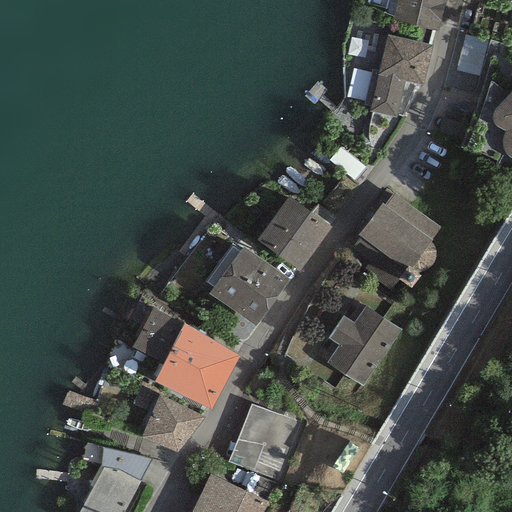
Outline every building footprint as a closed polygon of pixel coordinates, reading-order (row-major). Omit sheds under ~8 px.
[(444,0),(397,0),(392,19),(438,31),(444,0)] [(465,32),(458,63),(479,68),(487,37),(465,32)] [(432,45),(387,35),(369,112),(397,118),(397,115),(402,116),(415,84),(423,85),(432,45)] [(511,88),(509,94),(502,101),(494,109),(493,112),(492,117),(492,120),(494,122),(497,127),(501,130),(505,132),(503,134),(502,136),(501,140),(502,146),(504,152),(507,157),(511,160),(511,88)] [(440,228),(393,193),(384,204),(381,203),(358,235),(360,237),(350,249),(368,263),(364,269),(390,290),(399,279),(411,288),(420,275),(417,273),(420,272),(425,270),(428,268),(432,264),(435,259),(435,252),(433,247),(430,242),(440,228)] [(299,272),(331,227),(289,197),(256,241),(299,272)] [(240,247),(237,251),(230,246),(205,284),(212,289),(208,294),(256,327),(288,280),(240,247)] [(401,330),(365,306),(353,323),(343,316),(328,338),(338,345),(327,362),(363,386),(401,330)] [(131,347),(163,365),(184,324),(151,309),(131,347)] [(239,356),(184,324),(163,365),(154,381),(210,409),(239,356)] [(205,417),(158,394),(141,438),(176,453),(205,417)] [(250,405),(228,461),(277,480),(299,424),(250,405)] [(152,459),(102,446),(100,467),(103,467),(118,470),(140,481),(152,459)] [(118,470),(103,467),(78,511),(123,511),(140,481),(118,470)] [(263,511),(268,503),(209,474),(191,511),(263,511)]
